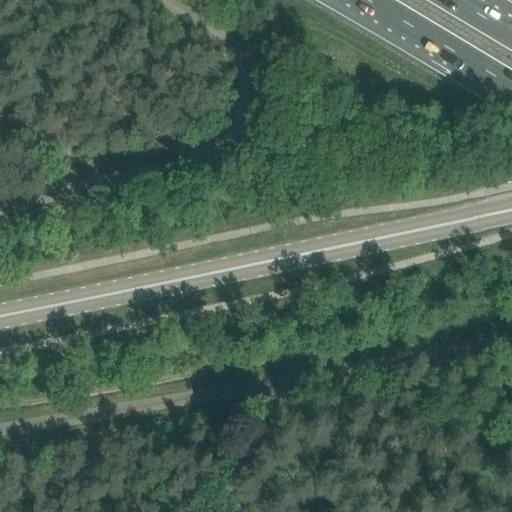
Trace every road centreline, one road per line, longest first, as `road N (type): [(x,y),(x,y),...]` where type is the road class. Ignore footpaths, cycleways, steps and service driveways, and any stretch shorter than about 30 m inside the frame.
road 1 (tertiary): [(0,315),(511,209)]
road 2 (unclassified): [(511,338),(0,429)]
road 3 (unclassified): [(160,0),(245,56),(256,101),(238,139),(201,160),(0,206)]
road 4 (motorway): [(363,0),(511,88)]
